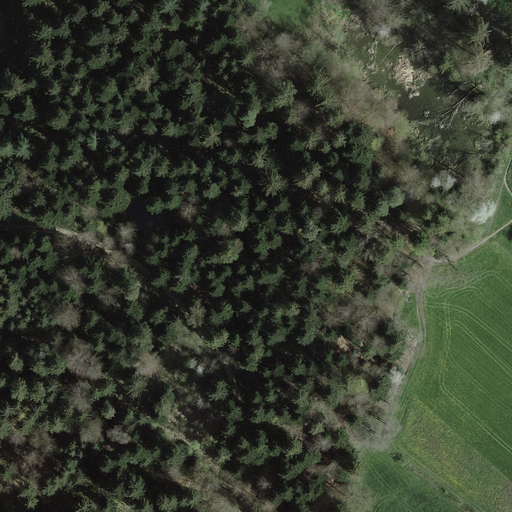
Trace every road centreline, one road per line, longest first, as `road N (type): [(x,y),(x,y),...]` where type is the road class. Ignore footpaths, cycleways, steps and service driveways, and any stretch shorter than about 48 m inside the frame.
road 1 (track): [(0,139),(99,133),(212,151),(356,204),(425,255)]
road 2 (track): [(210,511),(238,414),(233,381),(210,341),(128,258),(71,235),(0,227)]
road 3 (track): [(438,260),(418,304),(424,364),(402,409)]
road 4 (track): [(225,363),(292,381),(342,421)]
